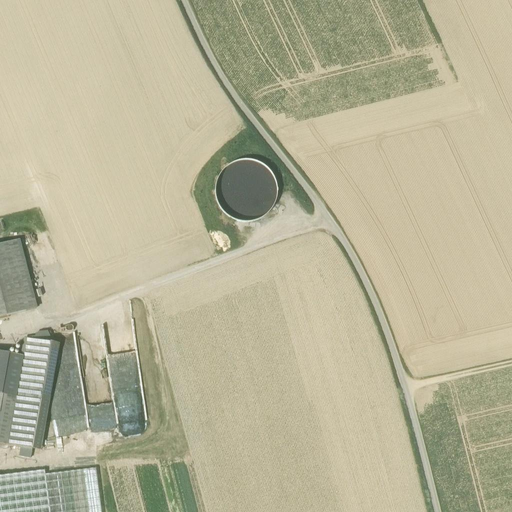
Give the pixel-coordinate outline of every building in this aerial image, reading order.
[(253,162),(241,161),(230,165),(221,173),(215,184),(215,196),(219,208),(227,217),(238,222),(250,222),(262,218),(271,210),(276,199),(276,187),(272,176),(264,167),(253,162)] [(0,246),(0,318),(36,309),(18,241),(0,246)] [(104,330),(77,333),(85,400),(88,399),(93,442),(116,439),(104,330)] [(36,334),(34,341),(50,343),(51,340),(47,333),(40,332),(36,334)] [(16,396),(49,402),(59,345),(50,343),(34,341),(25,339),(22,356),(16,396)] [(0,352),(0,393),(16,396),(22,356),(0,352)] [(0,444),(7,445),(16,396),(0,393),(0,444)] [(49,402),(16,396),(7,445),(22,448),(32,450),(40,451),(49,402)] [(32,450),(22,448),(20,457),(30,459),(32,450)] [(48,511),(100,511),(95,469),(45,476),(44,476),(48,511)] [(0,477),(0,511),(48,511),(44,476),(45,476),(44,472),(0,477)]
